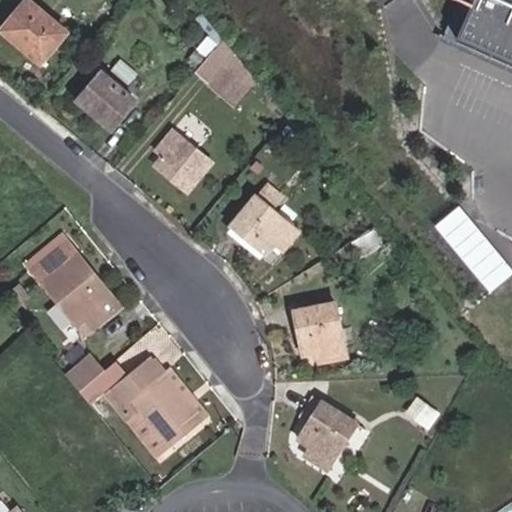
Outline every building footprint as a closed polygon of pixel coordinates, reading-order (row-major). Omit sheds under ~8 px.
[(70,31),(32,0),(26,0),(1,29),(42,64),(70,31)] [(511,0),(446,0),(454,4),(441,36),(511,65),(511,0)] [(230,64),(212,85),(235,104),(258,78),(225,37),(214,50),(230,64)] [(196,71),(212,85),(230,64),(214,50),(196,71)] [(110,73),(127,84),(137,70),(120,58),(110,73)] [(140,100),(104,69),(77,100),(113,130),(140,100)] [(213,161),(174,130),(158,149),(164,154),(156,165),(190,192),(213,161)] [(259,196),(271,207),(282,195),(268,184),(259,196)] [(300,231),(271,207),(259,196),(257,195),(232,223),(267,253),(277,242),(282,236),(291,243),(300,231)] [(511,265),(458,203),(434,224),(491,290),(511,271),(511,265)] [(286,250),(291,243),(282,236),(277,242),(286,250)] [(120,306),(79,256),(44,286),(85,336),(120,306)] [(16,306),(27,296),(17,285),(6,295),(16,306)] [(325,351),(327,361),(347,357),(336,303),(296,310),(304,355),(318,353),(325,351)] [(320,362),(327,361),(325,351),(318,353),(320,362)] [(79,392),(105,371),(90,354),(65,375),(79,392)] [(204,420),(163,372),(158,376),(145,361),(108,394),(126,414),(137,405),(142,411),(132,420),(163,455),(204,420)] [(87,401),(119,375),(111,365),(105,371),(79,392),(87,401)] [(210,415),(169,367),(163,372),(204,420),(210,415)] [(436,413),(420,400),(409,412),(427,425),(436,413)] [(316,452),(310,461),(328,472),(357,425),(323,403),(299,440),(309,448),(316,452)] [(304,457),(310,461),(316,452),(309,448),(304,457)] [(20,511),(1,488),(0,488),(0,511),(20,511)]
